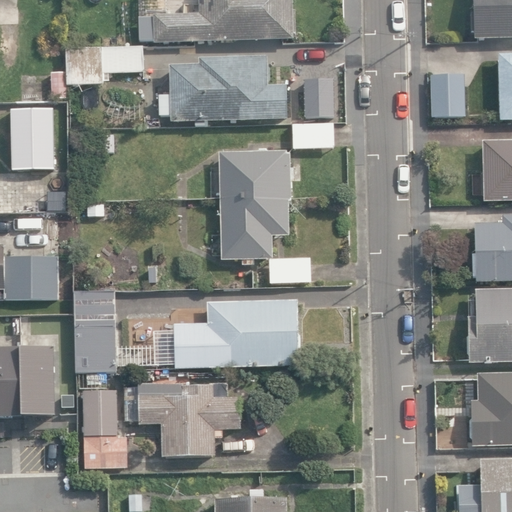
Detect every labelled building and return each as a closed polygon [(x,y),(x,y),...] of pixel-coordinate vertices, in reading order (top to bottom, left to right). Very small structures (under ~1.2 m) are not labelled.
[(154,12),(155,40),(292,38),(292,30),(295,30),(295,8),(292,8),(291,0),(198,0),(199,11),(154,12)] [(511,0),(472,0),(473,37),(511,35),(511,0)] [(117,35),(118,49),(144,48),(144,34),(117,35)] [(144,48),(118,49),(68,50),(69,86),(104,85),(104,74),(145,73),(144,48)] [(511,50),(498,51),(500,117),(511,117),(511,50)] [(196,122),(196,127),(207,126),(207,121),(288,120),(287,86),(267,87),(267,57),(200,59),(200,65),(170,66),(171,96),(160,96),(160,117),(172,117),(172,122),(196,122)] [(430,114),(463,113),(462,71),(429,71),(430,114)] [(52,73),(52,99),(66,99),(66,72),(52,73)] [(333,77),(303,78),(303,114),(333,114),(333,77)] [(10,107),(10,168),(53,167),(52,107),(10,107)] [(90,133),(90,118),(76,118),(76,133),(90,133)] [(333,121),(292,121),(292,147),(334,146),(333,121)] [(101,136),(102,153),(115,153),(115,136),(101,136)] [(511,137),(482,138),(483,199),(511,198),(511,137)] [(241,258),(241,263),(250,263),(250,258),(270,258),(270,235),(287,235),(287,199),(290,199),(291,198),(290,155),(287,155),(287,150),(218,151),(219,258),(241,258)] [(100,172),(100,187),(114,187),(114,171),(100,172)] [(106,205),(87,205),(87,217),(106,217),(106,205)] [(476,225),(477,283),(511,282),(511,216),(503,216),(503,224),(476,225)] [(0,291),(5,291),(5,301),(60,300),(59,257),(6,259),(6,246),(0,246),(0,291)] [(268,259),(268,285),(311,285),(310,259),(268,259)] [(147,263),(148,285),(159,285),(159,263),(147,263)] [(76,387),(98,386),(98,372),(117,372),(116,363),(110,363),(110,358),(116,358),(116,349),(115,287),(74,288),(76,387)] [(469,318),(470,363),(511,362),(511,290),(475,291),(475,317),(469,318)] [(298,335),(298,301),(209,303),(209,324),(174,325),(175,370),(299,367),(299,359),(302,356),(301,337),(298,335)] [(0,423),(57,422),(56,353),(0,354),(0,423)] [(472,402),(473,447),(511,445),(511,373),(478,375),(479,401),(472,402)] [(226,396),(226,382),(137,383),(137,386),(123,386),(124,419),(138,419),(138,423),(160,423),(160,455),(214,454),(214,437),(222,437),(221,428),(239,428),(239,396),(226,396)] [(82,433),(116,433),(115,388),(82,388),(82,433)] [(83,435),(83,465),(126,465),(126,435),(83,435)] [(511,511),(511,459),(481,461),(482,511),(511,511)] [(286,511),(286,497),(214,498),(213,511),(286,511)]
